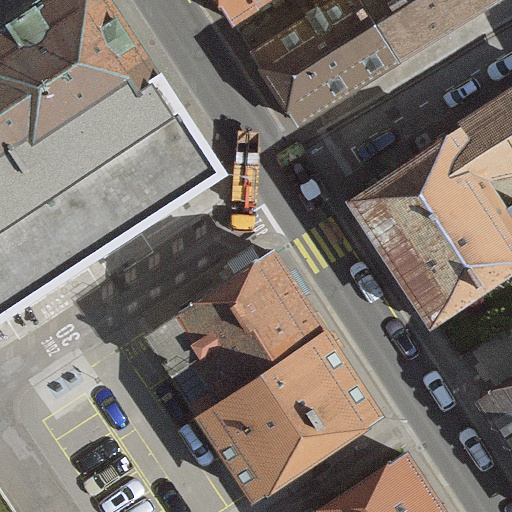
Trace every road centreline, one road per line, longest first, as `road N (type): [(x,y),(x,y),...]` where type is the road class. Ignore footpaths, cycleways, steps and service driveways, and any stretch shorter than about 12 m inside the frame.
road 1 (secondary): [(282,191),(500,511)]
road 2 (unclassified): [(0,372),(282,191)]
road 3 (residential): [(511,50),(282,191)]
road 4 (secondary): [(159,0),(282,191)]
